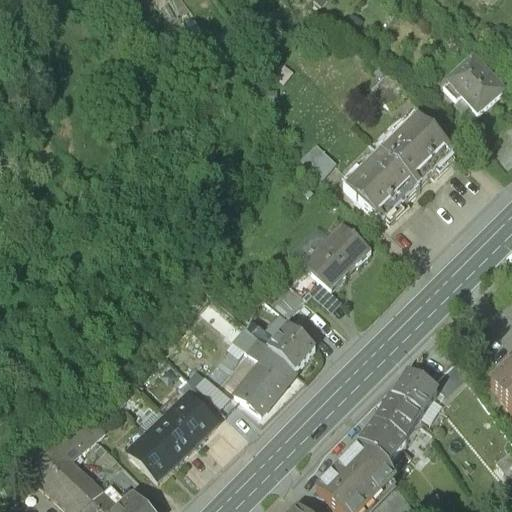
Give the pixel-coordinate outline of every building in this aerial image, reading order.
[(482,76),(474,66),(443,93),(455,108),(460,103),(477,121),(490,110),(501,100),(488,85),(491,83),(484,75),(482,76)] [(453,159),(413,119),(396,136),(389,128),(370,147),(417,194),(434,178),(453,159)] [(335,164),(317,145),(300,159),(318,179),(335,164)] [(417,194),(370,147),(352,165),(359,173),(342,189),(382,229),(401,210),(417,194)] [(351,237),(341,227),(328,240),(330,242),(318,255),(316,253),(302,268),(332,296),(346,281),(344,279),(350,273),(355,267),(357,269),(371,255),(354,239),(355,238),(353,235),(351,237)] [(304,303),(287,288),(280,297),(296,312),(304,303)] [(296,312),(280,297),(269,307),(286,323),(296,312)] [(245,322),(240,329),(244,332),(245,331),(249,325),(245,322)] [(256,327),(250,323),(249,325),(245,331),(250,336),(256,327)] [(314,353),(287,328),(268,352),(295,377),(304,366),(314,353)] [(261,366),(235,399),(250,411),(260,419),(278,398),(295,377),(268,352),(259,344),(249,355),(261,366)] [(428,379),(417,373),(411,381),(422,388),(428,379)] [(511,374),(490,396),(511,425),(511,374)] [(411,381),(407,379),(398,392),(390,404),(420,423),(423,419),(437,398),(411,381)] [(212,407),(196,392),(186,382),(178,390),(186,398),(203,415),(212,407)] [(235,399),(224,390),(215,401),(241,422),(250,411),(235,399)] [(203,415),(186,398),(165,418),(194,449),(216,428),(203,415)] [(420,423),(390,404),(382,417),(374,430),(404,449),(418,427),(420,423)] [(165,418),(160,413),(143,430),(148,435),(177,465),(194,449),(165,418)] [(103,494),(72,459),(96,438),(80,422),(44,454),(91,504),(92,503),(102,495),(103,494)] [(400,453),(370,434),(364,441),(357,451),(359,453),(387,471),(393,462),(396,458),(400,453)] [(148,435),(127,455),(156,485),(177,465),(148,435)] [(338,476),(316,500),(329,511),(369,511),(395,485),(391,479),(387,471),(359,453),(338,476)] [(91,504),(44,454),(25,469),(65,511),(100,511),(92,503),(91,504)] [(117,511),(102,495),(92,503),(100,511),(117,511)] [(145,511),(134,499),(118,511),(145,511)]
